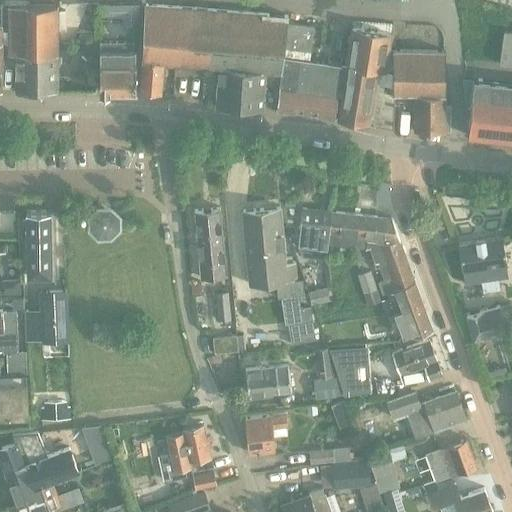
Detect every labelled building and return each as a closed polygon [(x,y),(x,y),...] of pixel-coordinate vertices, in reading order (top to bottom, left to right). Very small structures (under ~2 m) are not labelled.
[(172,64),(175,64),(219,67),(266,71),(281,73),(285,40),(287,23),(288,16),(288,15),(262,13),(210,9),(196,8),(197,8),(195,7),(194,7),(194,8),(179,7),(179,6),(177,6),(164,6),(164,5),(162,5),(148,4),(146,4),(144,36),(157,37),(156,53),(171,54),(172,55),(172,64)] [(58,93),(58,92),(58,64),(58,56),(58,53),(58,54),(58,45),(58,25),(58,10),(60,10),(60,6),(58,6),(58,5),(57,5),(57,6),(29,6),(27,6),(2,7),(2,30),(8,30),(8,56),(16,56),(16,72),(16,92),(16,93),(58,93)] [(119,5),(99,5),(99,18),(120,17),(119,5)] [(353,21),(352,27),(347,63),(338,118),(337,120),(375,126),(375,119),(370,119),(377,70),(378,70),(385,71),(388,50),(393,24),(353,21)] [(311,44),(313,27),(287,23),(285,40),(311,44)] [(511,32),(504,31),(499,64),(511,65),(511,32)] [(144,36),(142,61),(140,93),(161,95),(163,63),(172,64),(172,55),(171,54),(156,53),(157,37),(144,36)] [(309,61),(311,44),(285,40),(281,73),(282,73),(284,58),(309,61)] [(100,49),(99,91),(109,91),(109,89),(136,89),(136,49),(100,49)] [(375,126),(393,128),(395,95),(413,95),(415,95),(414,131),(444,131),(450,131),(450,105),(445,105),(445,96),(445,51),(388,50),(385,71),(378,70),(370,119),(375,119),(375,126)] [(292,111),(334,117),(338,93),(342,66),(341,66),(341,61),(328,59),(327,64),(309,61),(284,58),(282,73),(277,109),(292,111)] [(219,67),(216,105),(263,109),(266,71),(219,67)] [(474,79),(463,78),(468,128),(469,128),(468,135),(468,134),(468,135),(511,140),(511,83),(474,79)] [(280,207),(279,207),(243,210),(246,250),(250,285),(280,282),(281,285),(278,285),(279,298),(305,296),(303,279),(297,279),(295,262),(292,262),(292,258),(285,258),(280,207)] [(220,208),(203,210),(194,211),(198,245),(200,278),(226,275),(220,208)] [(298,243),(327,247),(331,211),(302,208),(298,243)] [(21,220),(21,240),(27,239),(27,276),(52,276),(51,211),(26,212),(27,220),(21,220)] [(331,211),(327,247),(328,244),(342,245),(341,246),(355,247),(359,214),(331,211)] [(359,214),(355,247),(366,248),(367,247),(370,248),(375,262),(373,263),(376,269),(380,267),(385,280),(378,282),(383,294),(387,292),(415,282),(392,218),(359,214)] [(507,263),(503,237),(485,240),(484,238),(476,239),(477,241),(458,244),(462,270),(463,270),(465,283),(481,281),(483,292),(500,289),(498,278),(508,277),(506,263),(507,263)] [(370,271),(360,274),(358,275),(368,305),(380,301),(370,271)] [(4,281),(0,285),(0,295),(21,294),(20,280),(4,281)] [(202,294),(201,282),(191,283),(192,295),(202,294)] [(415,282),(387,292),(395,313),(423,303),(415,282)] [(222,292),(216,293),(219,321),(225,320),(225,324),(231,323),(227,288),(221,288),(222,292)] [(327,288),(308,292),(311,304),(330,300),(327,288)] [(68,339),(66,291),(46,292),(48,340),(68,339)] [(23,298),(12,299),(13,309),(23,309),(23,298)] [(423,303),(395,313),(403,336),(418,335),(433,330),(423,303)] [(500,306),(466,315),(473,340),(506,331),(500,306)] [(310,307),(286,311),(291,345),(315,341),(310,307)] [(0,352),(19,351),(17,311),(3,312),(3,310),(0,310),(0,352)] [(215,352),(216,352),(238,350),(237,335),(213,337),(215,352)] [(392,353),(399,373),(403,384),(429,379),(428,379),(442,374),(429,339),(392,353)] [(368,345),(329,348),(344,395),(371,391),(368,345)] [(245,369),(248,395),(291,390),(288,365),(276,366),(245,369)] [(25,375),(0,375),(0,416),(28,415),(25,375)] [(333,377),(314,379),(317,398),(335,396),(333,377)] [(421,408),(409,412),(417,436),(465,419),(455,391),(419,404),(421,408)] [(421,408),(419,404),(415,392),(388,402),(394,418),(421,408)] [(70,406),(41,407),(41,419),(69,419),(71,418),(71,417),(70,406)] [(245,418),(249,453),(275,450),(272,428),(287,427),(285,413),(245,418)] [(171,453),(159,455),(165,481),(180,477),(180,478),(186,476),(185,468),(191,466),(192,471),(213,466),(208,447),(210,446),(208,436),(206,437),(204,424),(183,428),(184,433),(167,436),(171,453)] [(100,425),(83,427),(95,463),(111,457),(100,425)] [(0,448),(0,457),(9,480),(27,473),(33,489),(52,482),(78,472),(69,447),(47,456),(38,432),(12,434),(15,443),(0,448)] [(466,438),(425,453),(436,481),(476,466),(466,438)] [(349,447),(333,449),(334,461),(351,459),(349,447)] [(395,472),(388,447),(368,453),(375,477),(395,472)] [(333,449),(309,451),(310,463),(334,461),(333,449)] [(332,462),(332,463),(335,488),(371,484),(368,458),(332,462)] [(196,489),(217,484),(214,471),(193,475),(196,489)] [(395,472),(375,477),(379,492),(399,486),(395,472)] [(27,473),(9,480),(18,505),(36,497),(37,499),(56,492),(52,482),(33,489),(27,473)] [(455,482),(427,493),(432,507),(439,504),(442,511),(458,511),(459,511),(493,511),(484,487),(460,496),(455,482)] [(331,511),(325,494),(324,494),(322,488),(309,493),(305,494),(306,497),(283,505),(282,503),(281,503),(284,511),(331,511)] [(204,491),(169,503),(171,511),(201,511),(210,509),(204,491)] [(36,497),(18,505),(20,511),(54,511),(53,507),(60,504),(56,492),(37,499),(36,497)]
